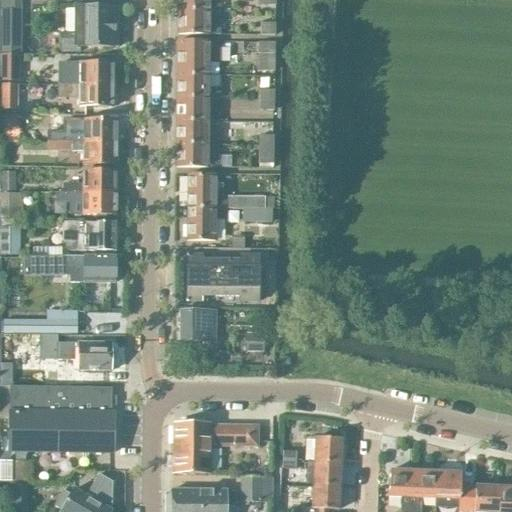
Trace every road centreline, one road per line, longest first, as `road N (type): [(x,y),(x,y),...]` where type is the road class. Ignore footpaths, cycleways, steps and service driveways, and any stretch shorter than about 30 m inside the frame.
road 1 (residential): [(152,0),(148,374),(162,401)]
road 2 (unclassified): [(371,404),(303,392),(176,393),(162,401)]
road 3 (unclassified): [(511,436),(371,404)]
